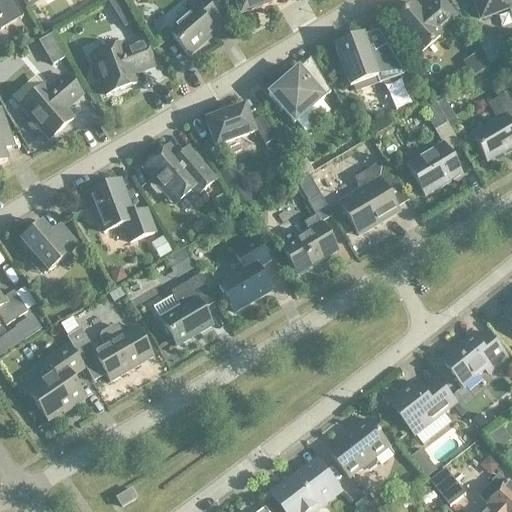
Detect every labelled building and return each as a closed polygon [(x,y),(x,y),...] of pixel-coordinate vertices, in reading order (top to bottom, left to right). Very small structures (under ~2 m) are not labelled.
[(0,0),(0,31),(23,18),(12,0),(0,0)] [(125,6),(121,0),(106,0),(114,13),(125,6)] [(201,0),(191,9),(194,12),(168,34),(188,58),(202,46),(199,42),(212,31),(208,26),(217,18),(201,0)] [(274,0),(233,0),(239,17),(255,11),(254,9),(259,6),(260,9),(276,3),(274,0)] [(391,23),(419,55),(440,37),(437,34),(455,18),(439,0),(436,0),(425,10),(426,12),(422,16),(412,5),(391,23)] [(510,9),(510,10),(511,15),(511,0),(472,0),(480,20),(510,9)] [(51,35),(39,41),(45,52),(57,45),(51,35)] [(404,76),(386,46),(374,53),(372,48),(366,50),(361,37),(333,47),(349,88),(353,87),(356,92),(378,84),(378,85),(404,76)] [(490,40),(478,47),(489,66),(511,52),(511,49),(507,41),(495,48),(490,40)] [(138,71),(139,73),(153,68),(144,45),(124,53),(121,45),(90,57),(95,69),(92,72),(91,75),(92,79),(94,82),(97,84),(101,85),(105,97),(136,85),(131,74),(138,71)] [(310,60),(298,69),(267,96),(293,125),(329,94),(310,60)] [(502,78),(496,67),(483,74),(487,82),(492,84),(502,78)] [(28,119),(28,120),(27,122),(27,126),(29,129),(32,131),(35,132),(39,131),(48,142),(73,120),(64,110),(70,105),(71,107),(82,97),(65,77),(48,91),(44,86),(19,108),(28,119)] [(401,83),(387,88),(396,110),(409,105),(401,83)] [(511,129),(508,122),(509,122),(511,120),(511,104),(506,94),(487,106),(496,122),(470,137),(486,164),(511,147),(511,129)] [(421,110),(434,132),(446,125),(433,103),(421,110)] [(263,117),(251,124),(250,125),(243,108),(205,123),(215,149),(253,134),(256,133),(265,147),(277,140),(263,117)] [(0,165),(6,163),(2,152),(13,148),(0,112),(0,165)] [(449,127),(457,122),(452,112),(443,117),(449,127)] [(424,198),(461,176),(447,154),(459,147),(446,125),(434,132),(442,145),(406,167),(424,198)] [(277,142),(266,148),(277,168),(288,162),(277,142)] [(163,193),(170,201),(174,206),(194,190),(199,196),(215,182),(187,149),(177,159),(168,148),(143,170),(153,182),(150,185),(150,189),(156,195),(160,196),(163,193)] [(386,193),(398,185),(384,162),(353,180),(360,192),(338,205),(358,237),(398,213),(386,193)] [(307,176),(295,183),(308,204),(320,197),(307,176)] [(119,227),(121,228),(124,230),(130,244),(154,235),(145,211),(131,217),(118,182),(88,194),(93,208),(90,212),(94,221),(98,222),(103,234),(119,227)] [(228,194),(238,212),(254,202),(244,185),(228,194)] [(217,213),(228,206),(222,195),(211,201),(217,213)] [(332,217),(320,197),(308,204),(307,204),(315,217),(303,224),(308,232),(295,240),(293,236),(289,235),(283,239),(282,243),(284,246),(280,248),(297,276),(315,265),(314,263),(321,259),(322,260),(336,252),(320,225),(332,217)] [(35,231),(34,230),(20,242),(34,258),(29,262),(40,275),(45,271),(47,274),(77,248),(59,227),(49,235),(44,229),(37,235),(33,232),(35,231)] [(159,260),(171,253),(162,238),(150,245),(159,260)] [(255,240),(241,248),(232,253),(242,270),(230,277),(228,276),(219,281),(218,284),(217,285),(233,313),(269,292),(256,269),(268,262),(255,240)] [(170,271),(186,261),(181,251),(164,261),(170,271)] [(180,309),(160,321),(176,347),(211,327),(202,311),(214,304),(198,277),(170,293),(180,309)] [(112,303),(124,296),(119,289),(108,296),(112,303)] [(13,292),(3,299),(1,301),(0,299),(0,319),(6,327),(27,313),(13,292)] [(511,306),(503,314),(511,324),(511,306)] [(23,343),(40,331),(30,317),(13,329),(23,343)] [(152,359),(134,328),(122,335),(118,328),(113,327),(100,335),(99,340),(103,347),(91,354),(109,384),(127,374),(126,372),(133,368),(134,370),(152,359)] [(443,363),(463,389),(486,371),(489,375),(508,359),(489,335),(479,343),(473,336),(461,345),(463,347),(443,363)] [(45,362),(53,374),(26,392),(47,423),(70,407),(71,409),(84,400),(70,379),(72,378),(71,377),(79,372),(80,373),(83,371),(67,347),(45,362)] [(437,381),(422,393),(415,384),(389,405),(396,414),(395,415),(394,421),(401,429),(406,430),(408,428),(415,438),(456,405),(437,381)] [(475,425),(482,434),(489,429),(482,420),(475,425)] [(393,455),(394,454),(381,436),(382,435),(380,432),(378,433),(369,421),(328,452),(349,479),(364,468),(365,471),(370,471),(375,467),(376,463),(374,460),(389,449),(393,455)] [(316,511),(342,493),(317,461),(271,496),(283,511),(316,511)] [(428,480),(438,472),(431,462),(420,470),(428,480)] [(446,471),(431,483),(451,508),(466,496),(446,471)] [(511,511),(511,487),(508,484),(488,506),(490,509),(487,511),(511,511)] [(116,500),(122,508),(136,500),(131,491),(116,500)] [(355,507),(358,511),(381,511),(369,496),(355,507)]
